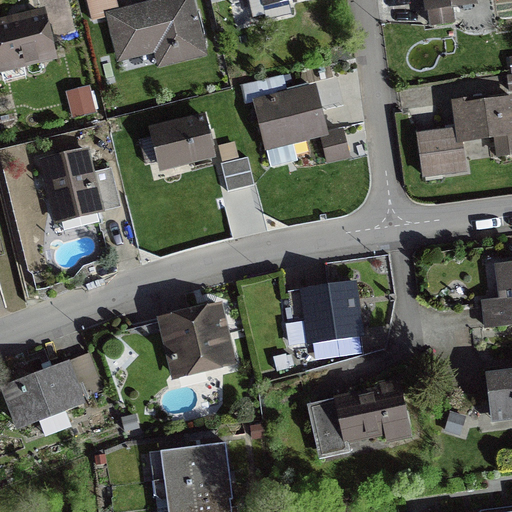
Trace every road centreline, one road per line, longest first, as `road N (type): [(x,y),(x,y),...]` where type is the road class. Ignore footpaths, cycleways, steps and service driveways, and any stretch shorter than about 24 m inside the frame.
road 1 (residential): [(0,339),(166,278),(391,233)]
road 2 (residential): [(361,0),(391,233)]
road 3 (residential): [(391,233),(511,216)]
